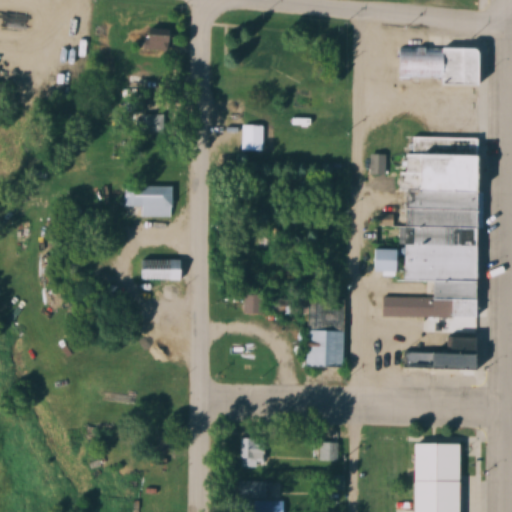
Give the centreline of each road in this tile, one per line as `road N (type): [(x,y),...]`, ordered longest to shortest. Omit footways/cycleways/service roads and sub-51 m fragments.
road 1 (residential): [(204,511),(199,0)]
road 2 (residential): [(511,415),(203,401)]
road 3 (residential): [(511,32),(261,0)]
